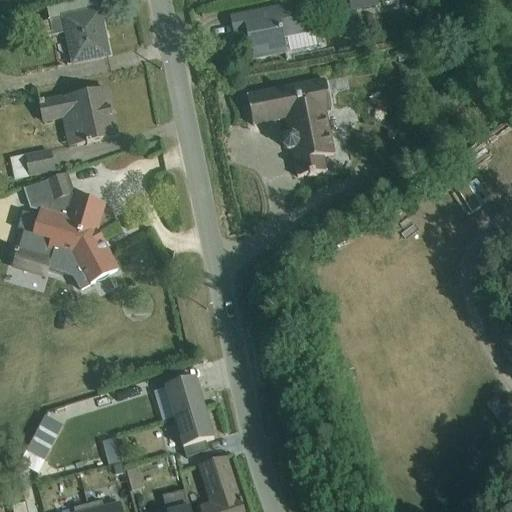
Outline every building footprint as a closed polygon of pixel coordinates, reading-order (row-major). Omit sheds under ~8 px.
[(89,0),(46,9),(48,22),(98,12),(95,0),(89,0)] [(373,0),(347,0),(350,13),(375,8),(373,0)] [(421,6),(419,0),(404,0),(407,10),(421,6)] [(285,49),(288,46),(287,40),(316,34),(310,4),(231,20),(234,36),(246,34),(252,61),(287,54),(285,49)] [(430,36),(453,31),(448,9),(425,14),(430,36)] [(39,24),(42,40),(64,35),(70,66),(109,58),(99,11),(98,12),(48,22),(39,24)] [(398,64),(422,59),(419,47),(396,52),(398,64)] [(483,71),(466,80),(476,100),(491,92),(493,91),(483,71)] [(253,129),(285,122),(288,135),(284,136),(281,142),(282,150),(288,154),(291,153),(297,179),(327,174),(324,159),(335,157),(326,114),(332,113),(326,82),(247,98),(253,129)] [(39,105),(40,108),(39,108),(42,126),(62,122),(68,150),(116,140),(106,91),(39,105)] [(51,152),(9,161),(14,183),(29,180),(55,174),(51,152)] [(33,236),(29,235),(25,250),(27,255),(49,261),(48,269),(55,271),(72,271),(80,293),(96,284),(97,285),(100,285),(102,284),(105,283),(106,281),(108,279),(109,277),(117,273),(96,233),(104,206),(75,198),(67,176),(24,191),(30,210),(40,213),(33,236)] [(435,212),(446,230),(474,213),(462,195),(435,212)] [(119,323),(101,328),(115,375),(175,357),(165,322),(133,332),(125,307),(115,310),(119,323)] [(174,420),(205,411),(195,380),(164,389),(174,420)] [(205,411),(174,420),(182,451),(183,450),(186,460),(209,454),(206,444),(214,442),(205,411)] [(45,453),(60,423),(48,417),(33,447),(45,453)] [(104,464),(117,461),(111,438),(99,441),(104,464)] [(243,511),(226,460),(207,466),(198,471),(209,505),(199,508),(200,511),(243,511)] [(139,470),(127,473),(131,494),(144,490),(139,470)] [(189,511),(189,508),(188,509),(184,493),(165,498),(168,511),(189,511)] [(103,509),(101,503),(87,507),(88,511),(121,511),(120,505),(103,509)]
